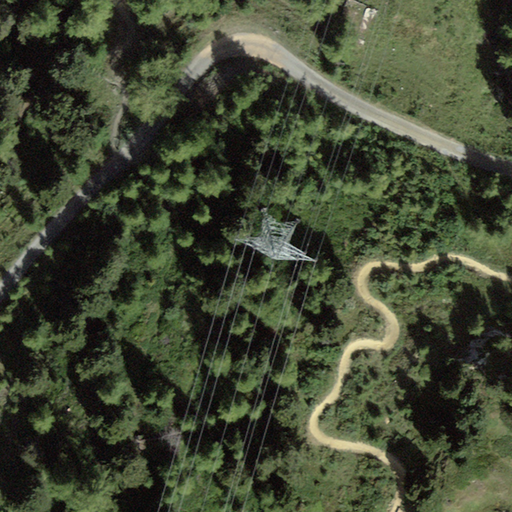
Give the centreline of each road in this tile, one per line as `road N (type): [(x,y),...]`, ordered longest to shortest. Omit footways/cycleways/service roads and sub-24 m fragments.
road 1 (track): [(508,170),(361,111),(250,46),(213,59),(133,146)]
road 2 (track): [(133,146),(0,297)]
